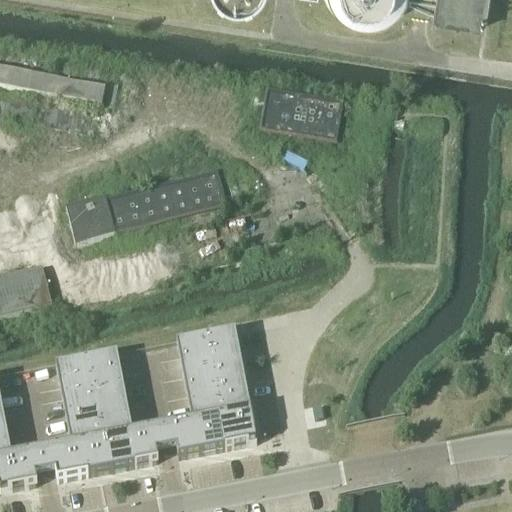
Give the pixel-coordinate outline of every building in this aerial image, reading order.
[(400,0),(329,0),(332,6),(334,11),(340,18),(345,22),(351,25),(358,28),(364,28),(372,28),(378,26),(385,22),(390,18),(395,12),(398,6),(400,0)] [(483,29),(487,0),(435,0),(433,21),(483,29)] [(117,87),(0,65),(0,91),(113,112),(117,87)] [(337,148),(339,136),(344,106),(265,92),(258,135),(337,148)] [(0,95),(0,121),(19,125),(92,138),(96,113),(0,95)] [(121,232),(222,207),(215,176),(106,202),(105,198),(65,208),(75,247),(114,238),(113,234),(121,232)] [(0,323),(52,311),(42,270),(0,279),(0,323)] [(0,496),(0,497),(1,496),(37,490),(35,480),(42,479),(55,476),(57,486),(158,466),(156,457),(176,453),(178,462),(256,447),(235,336),(177,347),(176,347),(191,425),(171,429),(152,433),(132,437),(117,359),(116,359),(55,370),(70,449),(51,453),(31,456),(11,460),(0,403),(0,496)]
